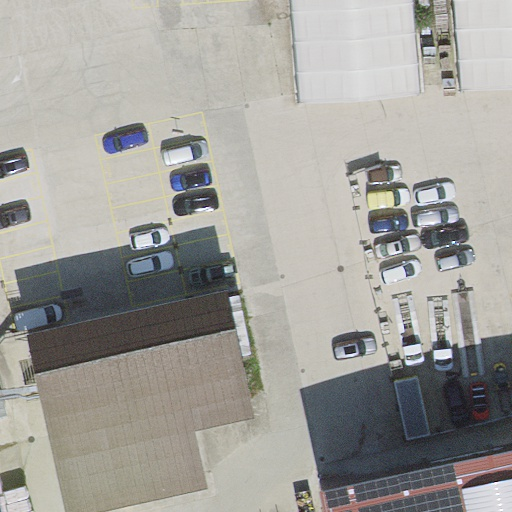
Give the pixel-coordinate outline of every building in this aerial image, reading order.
[(415,0),(295,0),(304,105),(423,95),(415,0)] [(511,0),(456,0),(465,94),(511,89),(511,0)] [(359,315),(411,311),(408,274),(357,278),(359,315)] [(228,278),(29,322),(70,508),(210,477),(198,416),(256,402),(228,278)] [(511,511),(511,439),(390,468),(313,485),(319,511),(511,511)]
